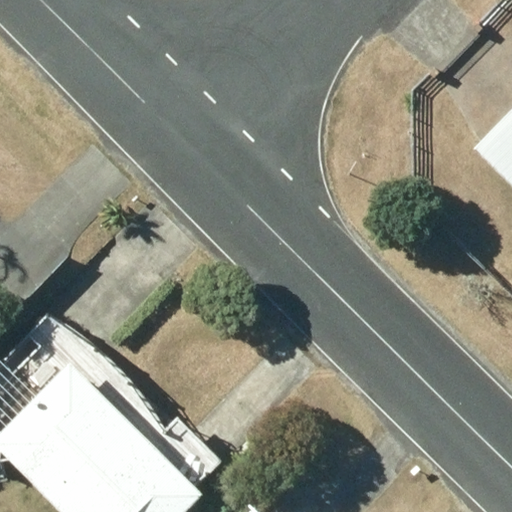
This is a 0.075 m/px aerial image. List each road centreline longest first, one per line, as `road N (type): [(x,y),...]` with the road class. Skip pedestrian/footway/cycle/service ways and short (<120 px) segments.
road 1 (residential): [(511,415),(196,81)]
road 2 (residential): [(196,81),(93,0)]
